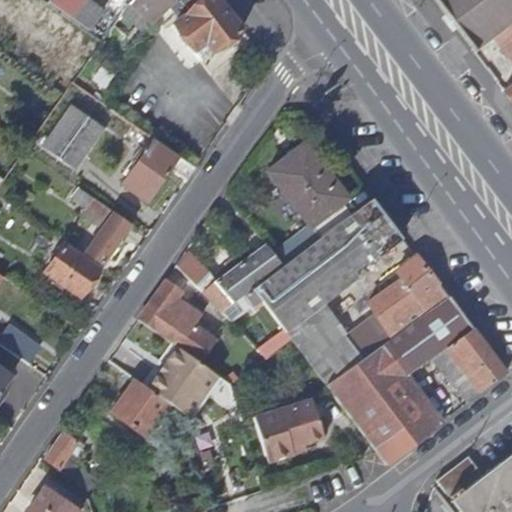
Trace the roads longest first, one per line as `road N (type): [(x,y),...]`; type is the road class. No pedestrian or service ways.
road 1 (residential): [(328,31),(289,61),(0,473)]
road 2 (primary): [(328,31),(511,272)]
road 3 (primary): [(511,198),(363,0)]
road 4 (residential): [(384,489),(511,402)]
